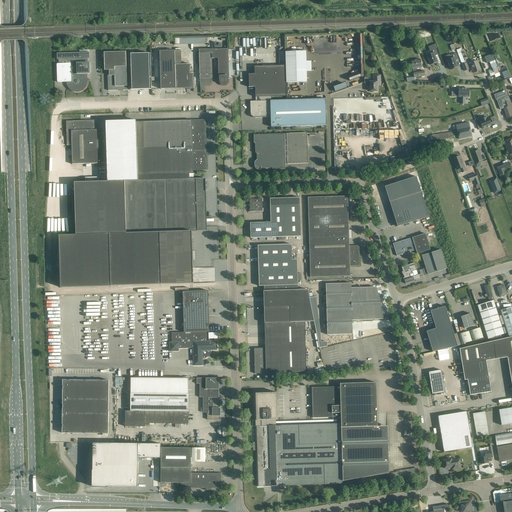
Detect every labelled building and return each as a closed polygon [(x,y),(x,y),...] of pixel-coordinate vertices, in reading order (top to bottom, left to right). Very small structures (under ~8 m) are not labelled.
[(430,65),(431,64),(431,65),(435,64),(434,63),(437,62),(435,56),(438,55),(436,48),(437,48),(436,44),(430,46),(431,50),(429,51),(431,54),(426,56),(430,65)] [(229,79),(228,49),(203,50),(199,50),(199,58),(199,64),(199,68),(200,87),(200,86),(204,86),(204,87),(205,87),(208,86),(209,86),(210,86),(211,85),(212,84),(213,83),(213,82),(214,82),(214,81),(214,80),(214,79),(214,78),(212,78),(212,54),(218,54),(218,79),(219,79),(219,82),(219,83),(219,84),(220,84),(220,85),(221,85),(222,86),(223,86),(224,86),(225,86),(226,86),(226,85),(227,85),(228,84),(228,83),(228,82),(228,79),(229,79)] [(175,51),(174,51),(175,65),(176,89),(190,88),(194,88),(193,74),(190,74),(190,64),(181,64),(180,50),(175,51)] [(174,51),(159,51),(161,89),(176,89),(175,65),(174,51)] [(307,82),(306,51),(285,52),(286,83),(307,82)] [(57,59),(59,59),(59,64),(57,64),(58,82),(66,82),(66,83),(66,84),(67,84),(67,85),(67,86),(67,87),(68,87),(68,88),(69,88),(69,89),(70,89),(70,90),(71,91),(72,91),(73,92),(74,92),(75,92),(76,92),(77,92),(78,92),(79,92),(80,92),(81,92),(82,91),(83,91),(84,90),(85,89),(85,88),(86,88),(86,87),(87,86),(87,85),(87,84),(88,83),(88,82),(88,81),(87,81),(87,79),(89,79),(88,79),(87,74),(90,74),(90,63),(88,63),(88,58),(89,58),(89,52),(57,53),(57,59)] [(127,90),(126,52),(116,52),(104,52),(104,70),(109,70),(109,76),(108,76),(108,91),(127,90)] [(151,89),(150,53),(129,54),(130,90),(151,89)] [(452,70),(455,69),(455,68),(458,67),(455,61),(459,60),(456,53),(450,56),(451,59),(447,60),(450,70),(451,69),(452,70)] [(411,61),(408,62),(409,69),(412,69),(413,73),(414,78),(425,76),(424,71),(417,72),(416,68),(422,68),(420,59),(411,61)] [(481,70),(478,60),(470,63),(473,73),(481,70)] [(492,69),(488,71),(490,76),(499,73),(497,67),(495,61),(489,63),(492,69)] [(286,96),(285,66),(254,67),(255,74),(248,74),(249,87),(255,87),(255,97),(286,96)] [(507,70),(500,72),(503,77),(504,80),(508,79),(510,78),(507,70)] [(409,72),(405,72),(407,83),(414,81),(413,78),(410,79),(409,72)] [(374,91),(377,91),(377,85),(381,85),(380,75),(373,75),(374,82),(370,82),(370,92),(371,91),(371,92),(373,92),(374,91)] [(336,91),(348,88),(347,82),(335,86),(336,91)] [(503,105),(500,99),(504,98),(506,103),(511,102),(510,101),(508,96),(506,91),(507,91),(504,85),(504,83),(501,84),(504,92),(503,93),(502,92),(496,94),(494,95),(496,101),(497,100),(499,106),(501,105),(503,105)] [(451,96),(451,97),(456,97),(460,97),(460,103),(460,104),(465,104),(465,103),(465,98),(465,97),(469,97),(469,89),(459,89),(459,92),(452,92),(452,96),(451,96)] [(382,97),(333,98),(334,129),(346,129),(399,129),(399,119),(396,119),(396,115),(378,116),(378,103),(382,103),(382,97)] [(326,125),(325,99),(250,101),(250,113),(251,113),(251,115),(253,117),(255,117),(255,118),(271,117),(271,127),(326,125)] [(511,105),(511,102),(506,103),(507,106),(504,107),(503,105),(501,105),(499,106),(500,109),(502,109),(503,108),(507,119),(511,117),(511,105)] [(485,116),(480,118),(481,120),(479,120),(479,121),(476,123),(479,130),(482,128),(483,129),(487,127),(488,128),(490,127),(490,126),(491,126),(490,124),(491,124),(489,119),(488,119),(488,118),(486,118),(485,116)] [(420,119),(420,126),(418,126),(418,129),(423,129),(423,125),(430,125),(430,119),(420,119)] [(95,120),(66,121),(66,126),(67,145),(71,145),(72,164),(106,163),(105,139),(105,129),(95,130),(95,120)] [(110,121),(105,121),(107,176),(107,181),(138,181),(190,179),(189,174),(193,174),(193,171),(202,170),(207,170),(207,159),(206,141),(206,134),(206,120),(143,122),(136,122),(136,120),(131,120),(111,121),(110,121)] [(468,122),(456,125),(457,131),(458,136),(459,139),(471,137),(468,122)] [(442,134),(430,136),(431,141),(443,139),(455,137),(454,132),(442,134)] [(308,163),(307,133),(253,135),(254,142),(254,143),(255,144),(255,152),(255,153),(256,153),(257,161),(259,164),(259,168),(260,168),(260,169),(261,169),(272,168),(272,169),(273,169),(273,170),(285,169),(285,164),(308,163)] [(480,154),(478,149),(471,152),(474,160),(472,160),(475,168),(481,166),(480,163),(483,162),(480,154)] [(462,173),(466,171),(460,156),(453,159),(457,170),(458,174),(462,173)] [(511,167),(509,163),(496,168),(499,176),(504,174),(502,170),(511,167)] [(476,186),(480,184),(476,173),(468,176),(470,182),(474,181),(476,186)] [(416,177),(385,187),(397,227),(429,217),(421,192),(416,177)] [(59,235),(60,288),(193,284),(191,231),(206,231),(205,178),(190,179),(138,181),(107,181),(74,183),(76,235),(59,235)] [(495,193),(501,191),(496,178),(490,180),(495,193)] [(349,246),(348,196),(308,197),(310,278),(350,276),(350,266),(360,266),(359,246),(349,246)] [(271,222),(286,222),(285,198),(270,199),(271,222)] [(285,198),(286,222),(301,222),(300,198),(285,198)] [(262,211),(262,199),(249,199),(250,212),(262,211)] [(286,222),(271,222),(250,223),(251,238),(301,237),(301,222),(286,222)] [(430,250),(425,234),(398,242),(393,244),(397,256),(401,255),(416,250),(417,254),(430,250)] [(264,286),(264,291),(298,290),(297,259),(292,260),(292,244),(258,246),(259,286),(264,286)] [(441,250),(431,253),(437,272),(447,269),(441,250)] [(437,272),(431,253),(422,256),(423,260),(426,268),(423,269),(425,275),(428,274),(428,275),(437,272)] [(406,266),(401,267),(403,271),(402,272),(402,274),(403,274),(405,280),(404,280),(405,284),(414,281),(414,280),(420,278),(419,275),(419,274),(418,275),(416,270),(414,263),(410,264),(406,266)] [(326,305),(381,303),(376,287),(351,288),(351,283),(326,284),(326,305)] [(264,291),(264,307),(289,306),(290,322),(305,322),(314,322),(308,290),(298,290),(264,291)] [(209,332),(208,291),(182,292),(184,332),(172,333),(172,342),(169,342),(170,351),(179,351),(179,349),(193,348),(193,366),(202,366),(202,359),(203,359),(204,359),(205,358),(206,358),(207,357),(208,357),(208,356),(209,356),(209,355),(209,354),(210,354),(210,353),(210,352),(210,351),(210,350),(217,350),(217,341),(207,341),(206,332),(209,332)] [(504,334),(493,301),(477,306),(488,339),(504,334)] [(381,303),(326,305),(327,335),(352,334),(352,320),(386,319),(381,303)] [(265,348),(305,347),(305,322),(290,322),(289,306),(264,307),(265,348)] [(430,311),(436,328),(450,324),(445,306),(430,311)] [(500,310),(509,337),(511,336),(511,309),(511,307),(500,310)] [(464,316),(461,317),(464,329),(474,325),(471,314),(468,315),(467,313),(463,314),(464,316)] [(429,342),(454,334),(450,324),(436,328),(426,331),(429,342)] [(483,338),(480,327),(469,331),(473,341),(483,338)] [(472,341),(469,331),(458,334),(461,344),(472,341)] [(454,334),(429,342),(433,352),(458,346),(457,344),(454,334)] [(511,337),(493,341),(496,359),(507,357),(511,356),(511,337)] [(486,361),(496,359),(493,341),(459,349),(462,365),(486,361)] [(305,347),(265,348),(254,348),(255,374),(306,372),(305,347)] [(488,376),(486,361),(462,365),(463,372),(464,375),(464,380),(467,380),(467,379),(488,376)] [(445,392),(441,370),(428,372),(432,394),(445,392)] [(467,379),(467,380),(470,395),(491,392),(488,376),(467,379)] [(218,409),(219,378),(201,378),(201,384),(200,384),(199,398),(203,398),(203,405),(204,405),(204,407),(203,407),(203,413),(207,413),(207,420),(220,420),(220,409),(218,409)] [(63,380),(62,433),(108,434),(109,380),(63,380)] [(285,425),(286,486),(343,484),(343,481),(389,473),(388,447),(380,448),(379,447),(379,446),(378,446),(376,383),(340,384),(340,389),(337,389),(337,387),(312,388),(313,418),(341,417),(341,424),(285,425)] [(256,426),(275,426),(275,420),(278,419),(277,393),(255,393),(256,426)] [(188,394),(131,394),(130,411),(125,411),(125,427),(145,427),(150,427),(150,423),(188,424),(188,394)] [(511,407),(499,410),(501,425),(511,423),(511,432),(495,435),(496,446),(511,444),(497,447),(499,461),(511,459),(511,407)] [(438,416),(441,434),(445,434),(461,431),(469,429),(466,411),(438,416)] [(285,425),(275,426),(256,426),(257,444),(259,444),(259,446),(257,446),(258,450),(257,450),(258,487),(271,486),(271,480),(276,480),(276,486),(286,486),(285,425)] [(487,425),(475,427),(477,437),(488,435),(487,425)] [(464,449),(472,447),(469,429),(461,431),(464,449)] [(464,449),(461,431),(445,434),(441,434),(444,452),(448,451),(464,449)] [(161,458),(161,447),(161,444),(93,443),(92,472),(92,487),(106,487),(138,487),(138,458),(161,458)] [(191,448),(161,447),(161,458),(160,483),(180,483),(180,486),(186,486),(186,483),(190,483),(190,488),(221,488),(221,473),(191,473),(191,462),(205,462),(205,448),(192,448),(192,458),(191,458),(191,448)] [(492,453),(491,451),(484,452),(485,454),(482,455),(483,457),(481,457),(482,464),(489,463),(488,462),(491,461),(491,458),(492,458),(492,453)] [(452,461),(451,459),(443,460),(444,468),(450,467),(452,467),(452,469),(460,468),(459,460),(452,461)] [(511,511),(511,493),(499,496),(500,501),(502,500),(504,511),(511,511)] [(461,509),(461,511),(472,511),(471,500),(459,502),(459,504),(456,504),(456,505),(455,506),(454,507),(454,508),(455,509),(455,510),(456,510),(461,509)]
